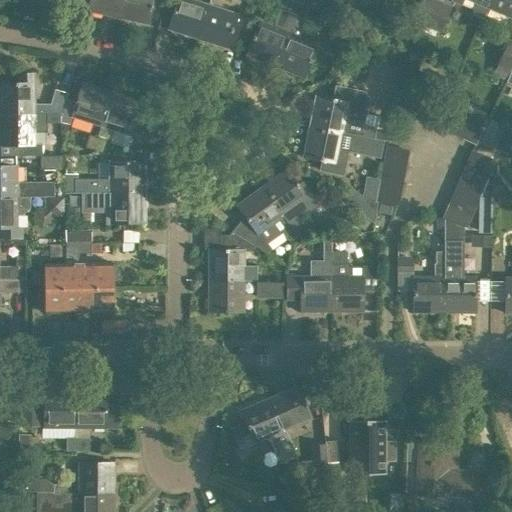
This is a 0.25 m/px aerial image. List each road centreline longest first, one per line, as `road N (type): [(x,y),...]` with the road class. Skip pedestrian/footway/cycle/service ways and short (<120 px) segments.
road 1 (residential): [(511,357),(221,356)]
road 2 (residential): [(131,355),(152,456),(179,476),(201,456),(221,356)]
road 3 (residential): [(176,70),(257,95),(274,124),(260,148),(178,206)]
road 4 (residential): [(176,70),(0,31)]
road 5 (residential): [(177,355),(178,206)]
road 6 (residential): [(178,206),(176,70)]
road 7 (residential): [(131,355),(0,353)]
